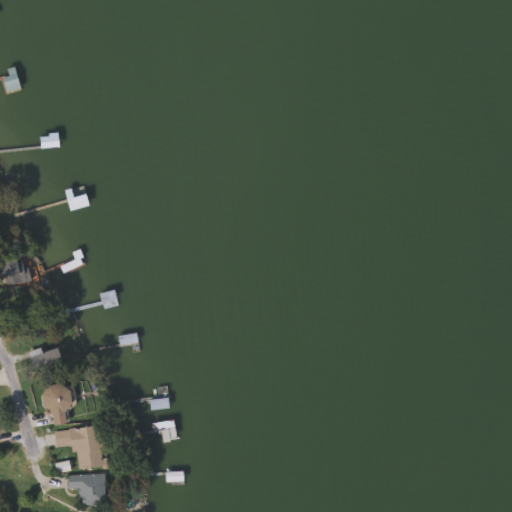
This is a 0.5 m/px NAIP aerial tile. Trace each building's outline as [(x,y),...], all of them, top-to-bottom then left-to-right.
[(62,191),(80,186),(86,206),(67,210),(62,191)] [(26,354),(56,346),(61,366),(31,374),(26,354)] [(47,426),(41,388),(67,384),(71,408),(64,409),(66,423),(47,426)] [(154,430),(154,423),(169,422),(170,428),(154,430)] [(97,427),(99,468),(74,469),(72,446),(53,447),(52,430),(97,427)] [(78,506),(78,490),(65,490),(65,475),(102,475),(102,506),(78,506)]
